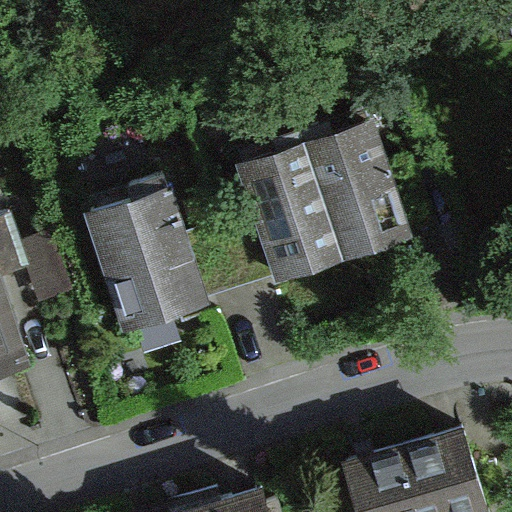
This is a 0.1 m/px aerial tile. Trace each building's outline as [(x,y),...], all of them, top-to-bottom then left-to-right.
[(375,102),(237,146),(276,268),(414,223),(375,102)] [(212,291),(173,168),(84,196),(123,319),(212,291)] [(0,364),(57,346),(10,201),(0,203),(0,364)] [(484,415),(357,457),(375,511),(451,511),(510,493),(484,415)] [(162,503),(164,511),(296,511),(284,469),(162,503)]
